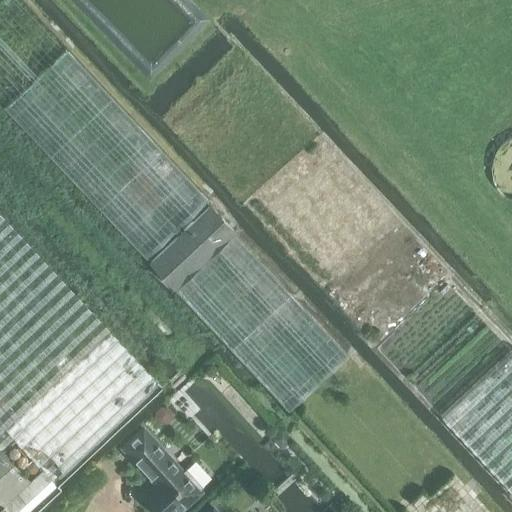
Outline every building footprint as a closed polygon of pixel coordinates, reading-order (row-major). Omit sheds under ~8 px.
[(0,0),(0,102),(146,257),(208,199),(19,0),(0,0)] [(511,144),(505,150),(502,154),(500,159),(498,165),(498,170),(498,175),(500,180),(503,185),(507,190),(511,193),(511,144)] [(224,342),(289,410),(347,357),(233,233),(236,231),(210,203),(148,262),(175,289),(224,342)] [(0,508),(3,505),(9,511),(33,511),(61,487),(57,482),(162,386),(0,213),(0,508)] [(511,349),(440,418),(511,496),(511,349)] [(155,410),(154,417),(159,422),(166,423),(171,418),(171,411),(167,406),(160,406),(155,410)] [(183,471),(143,428),(122,447),(157,484),(143,496),(157,511),(177,511),(201,491),(199,489),(203,486),(186,468),(183,471)]
